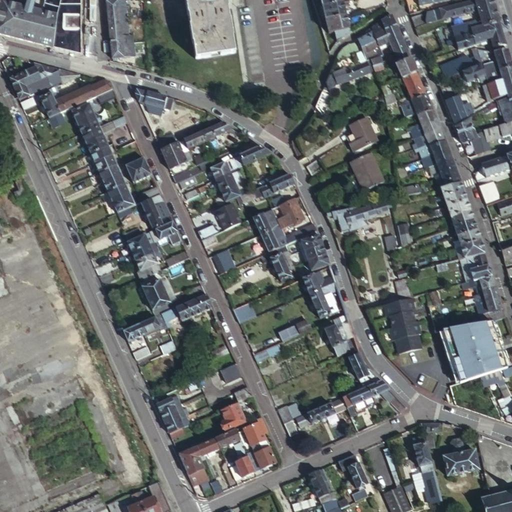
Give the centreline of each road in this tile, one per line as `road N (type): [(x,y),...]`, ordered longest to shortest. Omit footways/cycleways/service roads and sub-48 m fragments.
road 1 (tertiary): [(0,94),(186,511)]
road 2 (unclassified): [(291,471),(116,74)]
road 3 (residential): [(425,409),(371,359),(317,215),(281,149)]
road 4 (unclassified): [(281,149),(334,48),(395,7)]
road 5 (residential): [(281,149),(215,106),(116,74)]
road 6 (residential): [(395,7),(461,165)]
road 7 (residential): [(461,165),(511,321)]
road 8 (residential): [(425,409),(291,471)]
